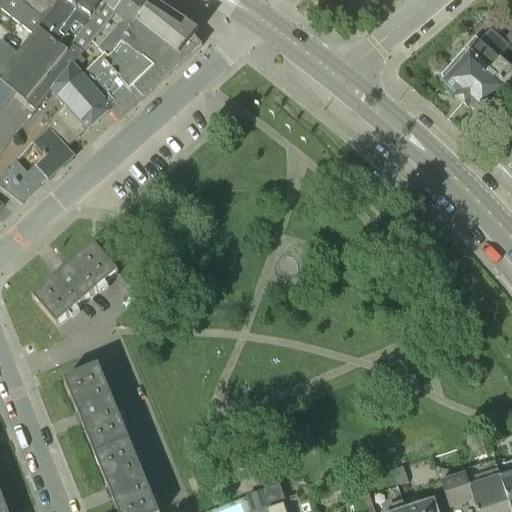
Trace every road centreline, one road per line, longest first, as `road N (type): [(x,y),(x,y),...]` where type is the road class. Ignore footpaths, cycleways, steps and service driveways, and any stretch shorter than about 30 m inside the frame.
road 1 (residential): [(0,252),(257,17)]
road 2 (tertiary): [(511,240),(386,113),(340,78)]
road 3 (residential): [(60,511),(0,361)]
